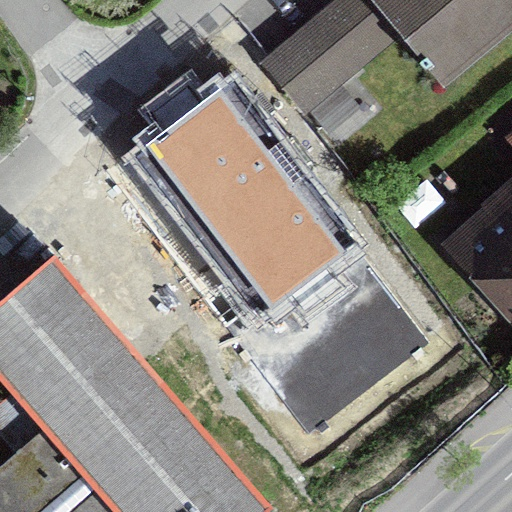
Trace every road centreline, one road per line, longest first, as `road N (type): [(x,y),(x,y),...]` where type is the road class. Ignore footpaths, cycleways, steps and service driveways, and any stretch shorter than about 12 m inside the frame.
road 1 (residential): [(96,101),(207,0)]
road 2 (residential): [(0,191),(96,101)]
road 3 (residential): [(96,101),(25,0)]
